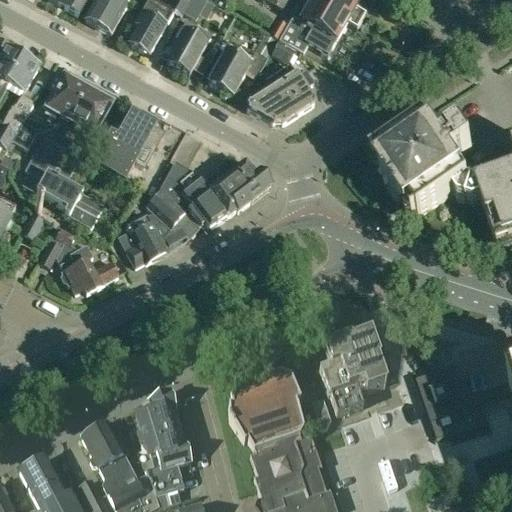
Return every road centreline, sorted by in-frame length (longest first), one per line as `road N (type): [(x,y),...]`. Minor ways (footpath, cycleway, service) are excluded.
road 1 (residential): [(293,162),(256,152),(0,14)]
road 2 (tertiary): [(308,221),(60,350)]
road 3 (tertiary): [(0,452),(184,353)]
road 4 (residential): [(293,162),(465,53)]
road 5 (tertiary): [(184,353),(344,266)]
road 6 (residential): [(224,511),(184,353)]
road 7 (tertiary): [(430,275),(320,223)]
